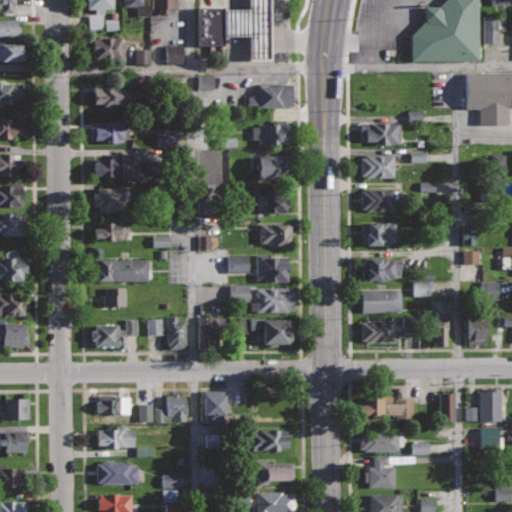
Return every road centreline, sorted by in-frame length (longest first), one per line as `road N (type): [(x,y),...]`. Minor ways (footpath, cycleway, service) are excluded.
road 1 (residential): [(511,367),(0,372)]
road 2 (residential): [(57,0),(62,511)]
road 3 (secondary): [(328,0),(327,511)]
